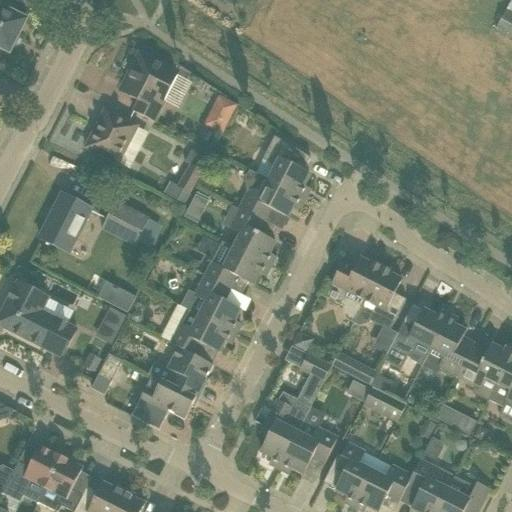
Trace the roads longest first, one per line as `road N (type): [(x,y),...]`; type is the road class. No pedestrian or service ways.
road 1 (residential): [(200,475),(345,200),(511,313)]
road 2 (residential): [(200,475),(0,376)]
road 3 (tertiary): [(0,176),(83,0)]
